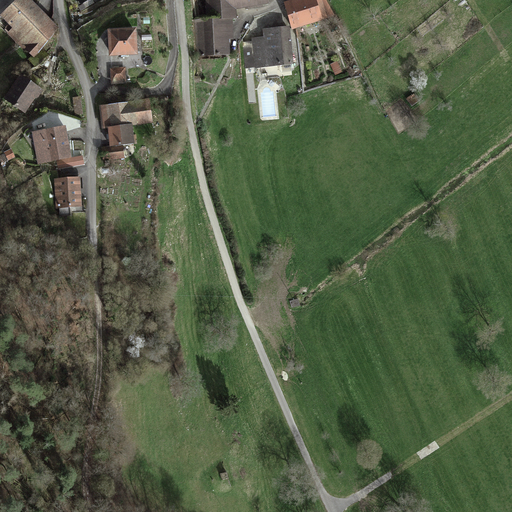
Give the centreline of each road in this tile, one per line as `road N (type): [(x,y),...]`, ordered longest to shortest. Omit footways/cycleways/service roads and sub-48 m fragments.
road 1 (unclassified): [(331,511),(240,301),(191,128)]
road 2 (track): [(88,511),(83,472),(98,373),(92,244)]
road 3 (residential): [(60,0),(64,34),(89,95),(92,244)]
road 4 (track): [(331,511),(511,396)]
road 5 (residential): [(191,128),(179,0)]
